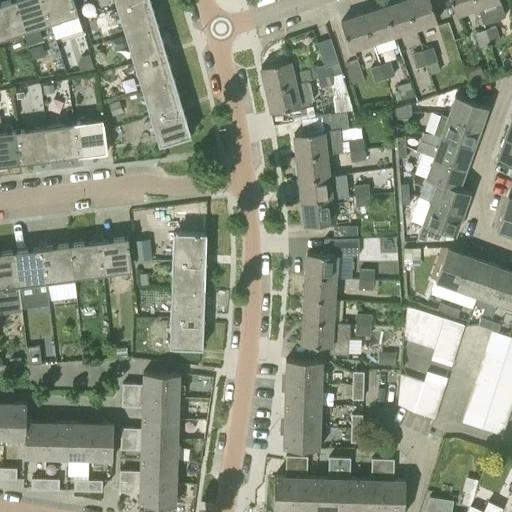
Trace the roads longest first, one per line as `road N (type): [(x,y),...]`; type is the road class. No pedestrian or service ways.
road 1 (residential): [(224,511),(249,342),(245,179)]
road 2 (residential): [(0,201),(245,179)]
road 3 (residential): [(511,81),(480,168),(485,191),(474,229),(511,242)]
road 4 (residential): [(245,179),(216,29)]
